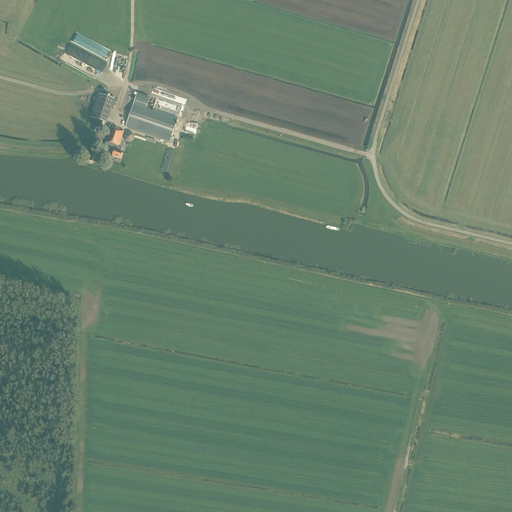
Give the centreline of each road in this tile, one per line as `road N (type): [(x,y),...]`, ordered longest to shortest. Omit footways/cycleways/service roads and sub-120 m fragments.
road 1 (unclassified): [(511,243),(411,217),(377,180),(374,141),(418,0)]
road 2 (track): [(394,511),(442,306)]
